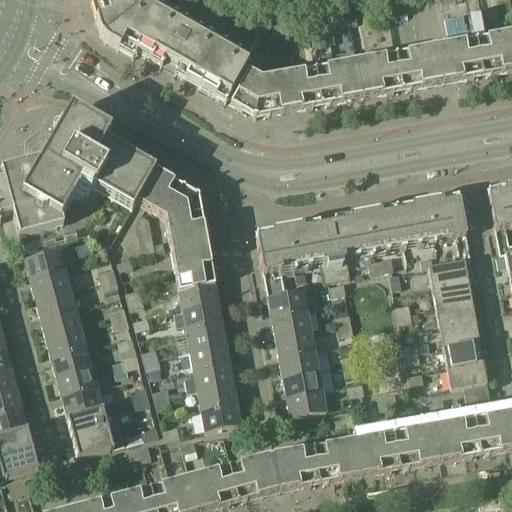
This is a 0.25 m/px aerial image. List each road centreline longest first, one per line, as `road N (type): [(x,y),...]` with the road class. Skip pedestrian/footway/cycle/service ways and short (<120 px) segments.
road 1 (residential): [(278,497),(232,211)]
road 2 (tertiary): [(239,162),(13,28)]
road 3 (tertiary): [(0,59),(230,179)]
road 4 (residential): [(71,511),(1,262)]
road 5 (tertiary): [(230,179),(295,191),(459,163)]
road 6 (residential): [(511,416),(471,194)]
road 7 (tertiary): [(454,137),(292,167),(239,162)]
road 8 (residential): [(454,137),(425,0)]
